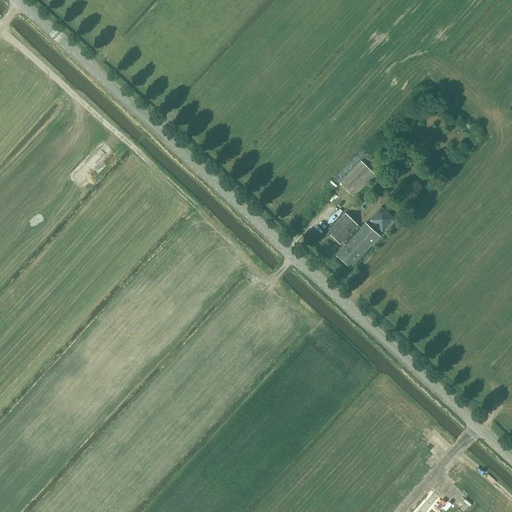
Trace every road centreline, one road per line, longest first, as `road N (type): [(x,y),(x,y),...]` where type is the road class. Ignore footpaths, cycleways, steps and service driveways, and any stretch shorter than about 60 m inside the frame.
road 1 (unclassified): [(511,462),(15,0)]
road 2 (track): [(177,392),(273,279),(0,26)]
road 3 (track): [(344,304),(360,290),(420,318),(492,390),(495,409),(511,392)]
